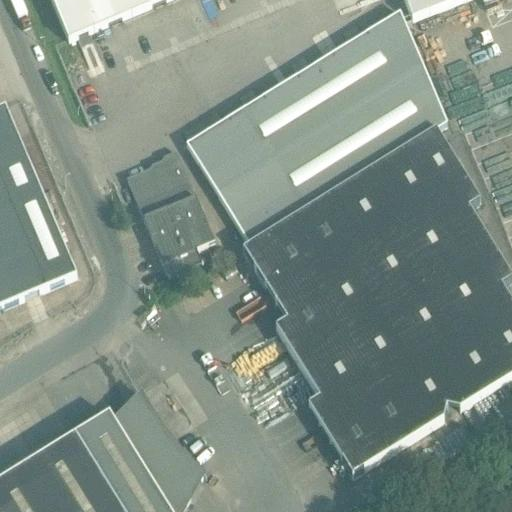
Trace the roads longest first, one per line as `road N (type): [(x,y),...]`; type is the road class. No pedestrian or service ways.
road 1 (unclassified): [(0,386),(99,325),(119,301),(121,279),(71,161)]
road 2 (unclassified): [(71,161),(3,0)]
